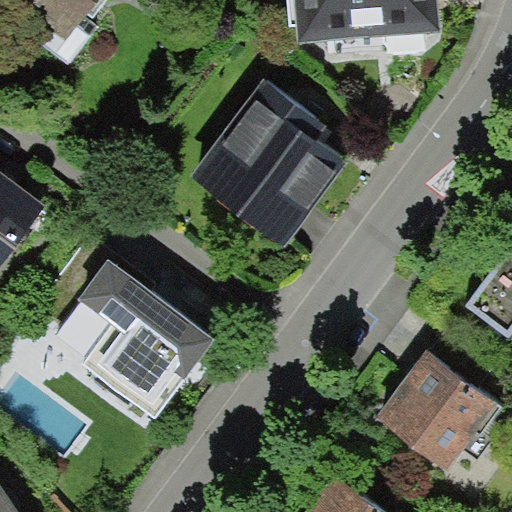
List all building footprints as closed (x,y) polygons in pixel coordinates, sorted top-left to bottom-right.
[(36,0),(29,10),(37,16),(28,29),(68,60),(96,24),(80,12),(89,0),(36,0)] [(300,0),(303,29),(333,26),(335,52),(416,45),(424,33),(423,19),(433,18),(431,0),(300,0)] [(221,134),(223,135),(197,170),(269,223),(278,211),(295,189),(306,197),(340,152),(309,129),(319,116),(267,77),(258,89),(255,88),(221,134)] [(0,174),(0,252),(38,202),(0,174)] [(121,314),(92,352),(153,399),(166,382),(205,329),(85,239),(46,292),(72,312),(89,289),(121,314)] [(511,243),(509,241),(466,299),(508,331),(511,326),(511,243)] [(470,422),(480,430),(501,401),(478,384),(495,359),(447,323),(395,393),(382,410),(445,457),(470,422)] [(393,511),(337,470),(305,511),(393,511)] [(0,511),(15,511),(0,489),(0,511)]
